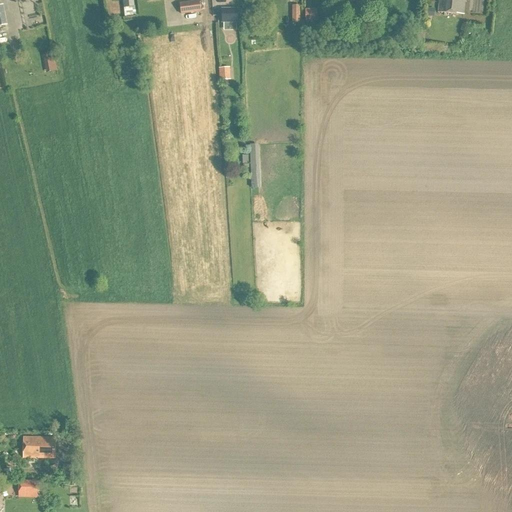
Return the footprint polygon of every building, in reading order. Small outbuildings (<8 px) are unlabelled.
[(122,0),(123,8),(134,7),(133,0),(122,0)] [(465,0),(440,0),(439,13),(465,15),(465,0)] [(199,1),(179,3),(181,15),(201,12),(199,1)] [(238,9),(221,9),(221,24),(238,24),(238,9)] [(317,9),(305,10),(305,22),(317,22),(317,9)] [(45,71),(56,70),(55,57),(44,58),(45,71)] [(229,68),(219,69),(220,81),(230,81),(229,68)] [(22,438),(22,459),(54,460),(55,439),(22,438)] [(18,498),(37,499),(38,482),(19,481),(18,498)]
